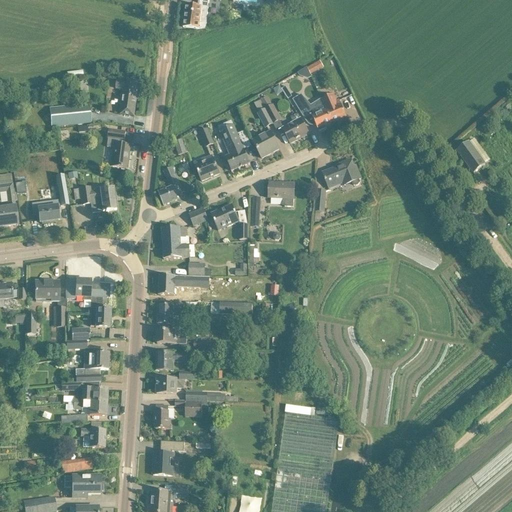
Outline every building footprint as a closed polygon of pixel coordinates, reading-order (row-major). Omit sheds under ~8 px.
[(199,0),(198,6),(196,6),(186,5),(183,28),(199,30),(199,29),(206,30),(209,0),(199,0)] [(268,0),(267,9),(276,9),(277,0),(268,0)] [(279,0),(282,11),(299,7),(297,0),(279,0)] [(307,69),(311,75),(324,67),(320,61),(307,69)] [(120,115),(134,117),(139,83),(125,81),(125,82),(117,81),(116,89),(124,90),(120,115)] [(300,95),(291,100),(305,121),(312,117),(318,129),(319,131),(326,128),(325,126),(332,123),(328,114),(324,104),(321,100),(308,108),(300,95)] [(321,100),(324,104),(332,123),(346,117),(339,101),(333,104),(330,97),(333,95),(321,100)] [(267,97),(259,101),(272,124),(279,120),(267,97)] [(272,124),(259,101),(255,104),(259,113),(256,115),(264,129),(272,124)] [(11,128),(29,141),(46,118),(28,105),(11,128)] [(50,110),(52,127),(90,123),(88,106),(50,110)] [(297,114),(290,117),(293,123),(282,129),(286,136),(290,145),(309,135),(304,126),(297,114)] [(229,156),(225,158),(227,163),(231,172),(250,164),(246,155),(234,125),(233,126),(219,132),(229,156)] [(72,127),(73,132),(79,131),(79,138),(88,138),(86,126),(72,127)] [(199,133),(205,147),(212,144),(206,130),(199,133)] [(108,147),(114,148),(112,158),(111,157),(110,167),(127,169),(130,146),(124,145),(124,140),(125,141),(126,133),(109,131),(108,147)] [(257,150),(262,159),(279,149),(275,141),(270,132),(269,133),(252,141),(257,150)] [(175,143),(179,156),(186,154),(182,141),(175,143)] [(457,151),(474,174),(485,166),(468,142),(457,151)] [(193,164),(198,173),(201,182),(219,175),(216,165),(211,156),(193,164)] [(325,180),(324,180),(325,182),(326,182),(329,189),(339,185),(338,183),(342,182),(342,183),(350,180),(352,184),(353,186),(356,187),(358,186),(359,184),(359,181),(359,180),(360,179),(355,166),(353,167),(351,161),(337,166),(338,168),(323,174),(325,180)] [(170,188),(158,193),(163,206),(182,199),(177,186),(179,185),(172,168),(163,172),(170,188)] [(12,185),(11,181),(1,183),(0,182),(0,193),(2,193),(3,193),(4,196),(7,196),(8,208),(5,209),(0,209),(0,228),(7,227),(18,226),(16,216),(12,185)] [(24,183),(15,185),(16,194),(26,193),(24,183)] [(284,207),(293,207),(294,195),(294,185),(269,184),(269,194),(268,198),(285,198),(284,207)] [(58,186),(60,202),(32,205),(34,217),(39,216),(40,223),(59,221),(57,208),(67,206),(65,185),(58,186)] [(82,206),(92,205),(93,214),(103,212),(106,212),(106,213),(108,213),(108,212),(116,211),(113,189),(103,191),(100,191),(90,193),(90,188),(80,190),(81,196),(82,206)] [(316,222),(320,222),(321,212),(324,212),(326,191),(319,191),(316,222)] [(251,227),(259,227),(261,198),(253,197),(251,227)] [(226,209),(221,211),(220,210),(211,215),(218,231),(219,231),(218,229),(226,226),(227,228),(239,222),(232,205),(225,208),(226,209)] [(189,215),(194,226),(207,221),(203,210),(189,215)] [(239,240),(248,241),(248,225),(239,225),(239,240)] [(162,229),(163,247),(189,245),(189,238),(187,238),(186,228),(162,229)] [(189,245),(163,247),(163,260),(173,260),(190,258),(195,257),(194,246),(189,246),(189,245)] [(250,245),(250,246),(250,266),(254,266),(254,262),(259,261),(259,254),(258,253),(258,250),(257,250),(257,245),(250,245)] [(190,275),(204,275),(205,264),(190,264),(190,275)] [(241,270),(236,270),(236,276),(247,276),(247,265),(241,265),(241,270)] [(159,277),(159,296),(169,296),(174,296),(174,287),(195,288),(204,289),(204,278),(196,278),(174,277),(169,277),(159,277)] [(211,280),(211,292),(225,292),(225,280),(211,280)] [(88,310),(90,310),(96,310),(96,309),(107,310),(107,299),(109,299),(109,286),(90,286),(91,282),(75,281),(75,285),(68,285),(68,281),(66,281),(66,300),(74,301),(75,298),(82,298),(82,302),(89,302),(89,309),(88,309),(88,310)] [(35,283),(35,301),(51,301),(51,303),(59,303),(59,283),(35,283)] [(11,285),(0,286),(0,308),(4,308),(4,301),(13,300),(13,298),(19,298),(19,301),(22,300),(25,301),(25,300),(25,290),(19,290),(19,291),(12,292),(11,285)] [(270,285),(270,296),(278,296),(278,285),(270,285)] [(220,315),(245,316),(245,306),(220,305),(220,315)] [(158,306),(158,325),(168,326),(173,326),(174,313),(193,314),(196,314),(196,308),(193,308),(168,307),(158,306)] [(53,308),(54,328),(65,328),(65,308),(53,308)] [(88,310),(88,315),(90,315),(91,315),(91,327),(95,327),(95,329),(99,329),(109,329),(110,328),(111,327),(111,323),(110,322),(110,310),(107,310),(96,309),(96,310),(90,310),(88,310)] [(35,314),(26,314),(26,335),(35,335),(35,314)] [(71,330),(72,342),(86,341),(90,341),(89,329),(71,330)] [(157,344),(167,345),(186,344),(187,338),(187,332),(177,332),(167,332),(157,332),(157,344)] [(86,341),(72,342),(66,342),(67,351),(87,350),(86,341)] [(195,342),(195,350),(197,350),(197,351),(218,351),(219,343),(195,342)] [(85,377),(76,377),(76,384),(85,383),(95,382),(98,382),(100,382),(99,376),(99,377),(99,371),(108,371),(108,369),(110,369),(110,365),(108,364),(109,354),(104,354),(104,349),(95,349),(94,354),(85,354),(85,360),(85,370),(85,377)] [(190,350),(190,355),(157,354),(156,372),(173,372),(173,363),(189,363),(190,358),(197,358),(197,351),(197,350),(195,350),(190,350)] [(180,371),(180,380),(184,380),(199,381),(200,372),(180,371)] [(184,380),(180,380),(178,380),(178,381),(157,380),(156,394),(166,395),(177,394),(177,390),(182,390),(184,389),(184,380)] [(85,389),(85,383),(76,384),(61,385),(61,392),(82,391),(82,398),(73,398),(73,404),(81,405),(81,403),(107,404),(107,390),(85,389)] [(189,393),(189,401),(207,402),(208,402),(225,402),(238,402),(238,397),(225,397),(225,394),(209,394),(189,393)] [(207,402),(189,401),(189,402),(175,401),(175,407),(186,407),(185,417),(202,418),(202,409),(208,409),(208,403),(207,403),(207,402)] [(89,409),(89,416),(106,417),(107,404),(81,403),(81,405),(73,404),(68,404),(68,409),(74,409),(74,410),(82,410),(82,409),(89,409)] [(155,430),(170,430),(170,420),(168,420),(168,407),(166,407),(156,407),(155,430)] [(326,511),(339,420),(285,413),(271,511),(326,511)] [(67,418),(67,424),(87,423),(86,416),(67,418)] [(83,437),(82,448),(90,449),(94,449),(104,449),(105,431),(101,431),(101,424),(91,424),(90,430),(81,429),(80,437),(83,437)] [(159,478),(161,478),(161,477),(172,478),(173,468),(170,467),(170,460),(174,460),(174,454),(172,454),(172,453),(186,453),(184,453),(184,443),(161,442),(160,453),(155,453),(154,477),(159,477),(159,478)] [(62,463),(63,473),(92,469),(91,459),(62,463)] [(24,463),(25,472),(35,470),(34,462),(24,463)] [(64,489),(72,489),(72,500),(87,500),(87,497),(100,496),(100,497),(101,497),(101,492),(103,492),(103,483),(100,483),(100,477),(90,478),(64,478),(64,489)] [(174,494),(188,495),(188,488),(174,486),(174,493),(174,494)] [(172,511),(174,494),(174,493),(152,491),(150,511),(172,511)] [(23,503),(24,510),(55,506),(54,499),(23,503)]
